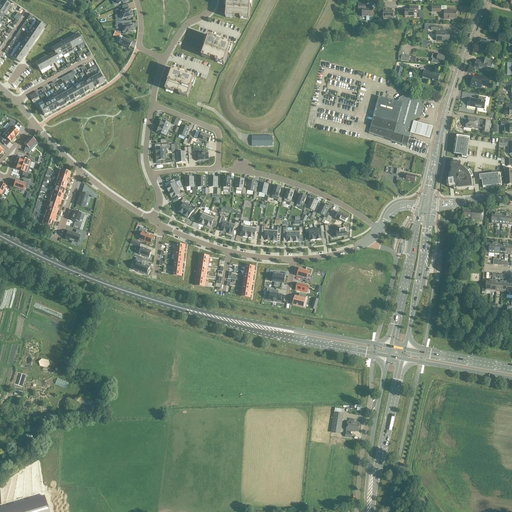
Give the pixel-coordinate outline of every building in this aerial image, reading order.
[(3,0),(0,4),(0,5),(7,10),(10,5),(3,0)] [(250,0),(227,0),(226,18),(226,16),(234,17),(234,18),(235,18),(235,17),(240,17),(240,19),(241,19),(241,17),(249,18),(249,20),(250,0)] [(373,9),(366,8),(366,4),(359,4),(358,11),(362,11),(362,17),(373,17),(373,9)] [(8,11),(7,10),(0,5),(0,11),(4,15),(5,15),(8,11)] [(405,17),(414,17),(414,13),(418,13),(418,7),(412,7),(412,6),(409,6),(409,10),(405,10),(405,17)] [(122,19),(128,18),(128,19),(131,18),(131,17),(133,17),(132,12),(131,13),(130,10),(124,12),(123,8),(123,9),(116,11),(117,16),(121,15),(122,19)] [(444,10),(444,20),(453,20),(453,19),(457,19),(457,15),(457,11),(450,11),(450,10),(444,10)] [(390,13),(390,11),(384,11),(384,20),(394,20),(394,12),(392,12),(392,13),(390,13)] [(37,22),(34,26),(41,32),(44,27),(37,22)] [(126,33),(126,34),(130,33),(129,32),(133,32),(133,30),(134,30),(134,27),(133,27),(133,25),(127,26),(126,23),(118,23),(119,28),(122,28),(123,33),(126,33)] [(38,36),(41,32),(34,26),(31,31),(38,36)] [(38,36),(31,31),(28,35),(35,41),(38,36)] [(450,33),(436,32),(436,41),(449,41),(450,33)] [(77,34),(72,37),(77,46),(82,43),(77,34)] [(32,45),(35,41),(28,35),(25,40),(32,45)] [(231,44),(209,36),(202,57),(210,60),(211,58),(216,60),(216,62),(224,65),(231,44)] [(72,49),(77,46),(72,37),(67,40),(72,49)] [(128,49),(132,43),(131,43),(122,38),(119,44),(123,46),(122,49),(126,51),(127,48),(128,49)] [(479,46),(484,47),(483,51),(488,53),(489,49),(490,41),(481,39),(479,46)] [(29,49),(32,45),(25,40),(22,44),(29,49)] [(67,40),(62,42),(67,51),(72,49),(67,40)] [(62,54),(67,51),(62,42),(57,45),(62,54)] [(26,54),(29,49),(22,44),(19,49),(26,54)] [(57,57),(62,54),(57,45),(52,48),(54,52),(57,57)] [(19,49),(15,53),(23,58),(26,54),(19,49)] [(59,61),(57,57),(54,52),(50,55),(54,63),(59,61)] [(20,63),(23,58),(15,53),(12,58),(20,63)] [(434,55),(431,54),(430,58),(433,59),(431,63),(433,64),(439,64),(440,62),(444,63),(446,57),(438,54),(438,55),(434,53),(434,55)] [(54,63),(50,55),(45,58),(50,66),(54,63)] [(45,69),(50,66),(45,58),(40,60),(45,69)] [(487,67),(491,68),(493,61),(484,59),(484,58),(481,58),(480,62),(476,61),(474,68),(486,71),(487,67)] [(40,71),(45,69),(40,60),(35,63),(40,71)] [(165,90),(188,98),(195,78),(173,70),(165,90)] [(437,82),(439,76),(431,73),(430,74),(424,72),(422,77),(423,77),(422,78),(430,81),(434,82),(434,81),(437,82)] [(100,74),(95,77),(99,86),(104,83),(100,74)] [(94,88),(99,86),(95,77),(90,80),(94,88)] [(484,77),(484,80),(472,78),(470,87),(481,89),(482,85),(488,86),(490,78),(484,77)] [(90,80),(85,83),(89,91),(94,88),(90,80)] [(84,94),(89,91),(85,83),(84,82),(79,85),(79,86),(80,85),(84,94)] [(79,86),(75,88),(79,97),(84,94),(80,85),(79,86)] [(74,100),(79,97),(75,88),(69,91),(74,100)] [(64,94),(69,102),(74,100),(69,91),(65,94),(64,94)] [(9,108),(13,101),(0,93),(0,101),(4,103),(3,104),(9,108)] [(59,96),(64,105),(69,102),(64,94),(65,94),(64,93),(59,96)] [(54,98),(54,100),(54,99),(59,108),(64,105),(59,96),(54,98)] [(424,101),(405,96),(400,99),(399,103),(379,97),(369,134),(406,147),(407,145),(408,145),(410,138),(409,137),(411,132),(410,132),(414,119),(420,118),(424,101)] [(478,100),(471,99),(470,107),(479,108),(484,109),(484,107),(486,98),(479,97),(478,100)] [(54,111),(59,108),(54,99),(54,100),(49,102),(54,111)] [(44,105),(49,113),(54,111),(49,102),(45,105),(44,105)] [(44,116),(49,113),(44,105),(45,105),(44,104),(39,107),(44,116)] [(489,132),(490,122),(484,121),(479,120),(479,119),(468,117),(466,128),(472,129),(472,128),(477,129),(483,130),(482,131),(489,132)] [(10,125),(6,130),(15,138),(19,133),(14,129),(16,126),(11,121),(9,124),(10,125)] [(162,121),(160,127),(170,131),(169,131),(171,125),(162,121)] [(433,129),(413,124),(410,136),(429,141),(433,129)] [(186,138),(190,129),(182,126),(179,135),(186,138)] [(160,127),(157,133),(167,137),(170,131),(160,127)] [(15,138),(6,130),(2,135),(0,133),(0,138),(3,141),(5,138),(11,143),(15,138)] [(197,139),(209,143),(211,137),(200,133),(197,139)] [(272,146),(272,136),(252,136),(252,146),(272,146)] [(470,138),(460,136),(459,136),(456,155),(457,155),(458,155),(458,158),(462,159),(462,158),(467,159),(467,156),(465,156),(468,139),(470,139),(470,138)] [(24,152),(29,154),(31,151),(29,149),(32,145),(34,147),(38,144),(35,142),(36,142),(30,137),(24,144),(26,146),(26,147),(24,152)] [(500,144),(505,144),(509,144),(508,154),(510,154),(510,156),(511,157),(511,156),(511,140),(505,140),(500,140),(500,144)] [(166,154),(166,155),(167,154),(167,148),(170,148),(170,144),(161,145),(161,148),(156,149),(156,155),(166,154)] [(178,163),(186,162),(185,152),(177,153),(178,163)] [(166,155),(166,154),(156,155),(157,161),(162,161),(162,164),(171,164),(171,160),(166,160),(166,155)] [(20,158),(18,164),(29,168),(31,162),(33,163),(34,159),(28,157),(27,160),(20,158)] [(448,180),(449,187),(454,187),(454,184),(456,184),(457,190),(474,188),(474,181),(472,181),(470,176),(468,172),(464,168),(460,166),(461,162),(453,160),(450,180),(448,180)] [(29,168),(18,164),(16,170),(23,172),(22,176),(29,178),(30,175),(27,174),(29,168)] [(61,170),(59,176),(68,179),(70,173),(61,170)] [(482,177),(482,175),(479,175),(480,180),(482,180),(483,185),(483,186),(489,186),(501,184),(500,173),(499,173),(500,175),(482,177)] [(414,183),(416,176),(407,174),(407,175),(404,174),(403,179),(403,180),(406,180),(406,181),(414,183)] [(68,179),(59,176),(57,181),(67,184),(68,179)] [(206,187),(205,177),(197,178),(198,188),(206,187)] [(217,188),(218,178),(210,177),(209,188),(217,188)] [(178,189),(179,188),(176,183),(180,181),(178,178),(170,182),(171,185),(166,187),(169,193),(178,189)] [(186,188),(194,188),(194,178),(186,178),(186,188)] [(233,193),(233,187),(230,187),(231,179),(224,178),(223,190),(230,191),(229,193),(233,193)] [(242,194),(246,195),(246,189),(243,188),(244,180),(238,179),(236,191),(242,192),(242,194)] [(27,188),(29,182),(24,180),(23,183),(16,181),(13,187),(23,191),(25,187),(27,188)] [(67,184),(57,181),(55,187),(65,190),(67,184)] [(255,192),(257,182),(249,181),(247,191),(255,192)] [(266,195),(269,185),(261,183),(259,193),(266,195)] [(55,187),(54,192),(63,195),(65,190),(55,187)] [(279,196),(281,188),(275,187),(272,198),(278,200),(277,202),(281,203),(282,197),(279,196)] [(89,189),(86,193),(89,195),(92,198),(95,194),(89,189)] [(180,194),(178,189),(169,193),(172,198),(177,196),(178,199),(186,195),(185,192),(180,194)] [(293,207),(295,201),(292,200),(294,193),(288,190),(284,202),(290,204),(289,206),(293,207)] [(54,192),(52,197),(61,201),(63,195),(54,192)] [(80,193),(76,205),(84,207),(88,196),(82,194),(80,193)] [(303,206),(301,210),(305,211),(307,206),(304,205),(307,197),(300,195),(297,204),(303,206)] [(59,206),(61,201),(52,197),(50,203),(59,206)] [(183,215),(190,206),(185,203),(187,201),(184,199),(180,204),(183,206),(178,212),(183,215)] [(314,211),(318,202),(311,199),(307,208),(314,211)] [(48,208),(57,211),(59,206),(50,203),(48,208)] [(329,207),(322,204),(317,213),(325,217),(329,207)] [(190,206),(183,215),(188,219),(193,213),(195,215),(199,210),(196,208),(194,210),(190,206)] [(497,224),(498,214),(492,214),(492,208),(489,207),(488,217),(491,218),(491,224),(497,224)] [(46,214),(55,217),(57,211),(48,208),(46,214)] [(205,226),(209,215),(204,213),(204,212),(201,210),(199,216),(202,217),(199,224),(205,226)] [(471,219),(472,219),(472,220),(482,221),(483,211),(472,211),(463,210),(462,218),(471,219)] [(75,212),(72,221),(75,222),(73,228),(80,230),(83,219),(80,218),(82,214),(75,212)] [(337,219),(345,224),(348,217),(340,213),(337,219)] [(44,219),(54,222),(55,217),(46,214),(44,219)] [(213,222),(216,223),(218,217),(215,216),(215,217),(209,215),(205,226),(211,228),(213,222)] [(220,232),(226,233),(229,223),(224,221),(225,218),(221,217),(218,225),(222,226),(220,232)] [(52,228),(54,222),(44,219),(43,225),(52,228)] [(235,224),(229,223),(226,233),(232,235),(234,230),(237,231),(240,222),(236,221),(235,224)] [(248,238),(250,226),(245,225),(245,224),(241,224),(240,230),(243,230),(242,237),(248,238)] [(259,233),(260,227),(256,226),(256,227),(250,226),(248,238),(254,239),(256,232),(259,233)] [(264,241),(271,241),(272,230),(266,230),(266,226),(262,226),(261,235),(265,235),(264,241)] [(322,240),(321,232),(324,232),(323,226),(320,226),(320,231),(315,231),(316,241),(322,240)] [(277,231),(272,230),(271,241),(277,242),(277,236),(281,236),(281,227),(278,227),(277,231)] [(309,234),(309,241),(316,241),(315,231),(309,232),(308,227),(305,228),(305,234),(309,234)] [(151,244),(154,236),(145,233),(147,230),(141,228),(139,231),(142,232),(140,240),(151,244)] [(287,242),(293,242),(293,231),(287,231),(287,228),(284,228),(284,237),(287,237),(287,242)] [(299,231),(293,231),(293,242),(300,242),(300,237),(303,237),(303,228),(299,228),(299,231)] [(68,232),(66,239),(72,241),(71,244),(75,245),(76,243),(77,243),(79,236),(83,238),(84,238),(86,234),(77,230),(75,234),(68,232)] [(488,255),(489,253),(494,254),(495,244),(486,243),(485,255),(488,255)] [(140,250),(139,254),(139,255),(145,257),(149,259),(151,254),(152,252),(147,250),(147,249),(146,249),(142,248),(141,251),(140,250)] [(137,263),(135,270),(148,275),(150,271),(149,270),(150,267),(142,264),(143,261),(137,258),(135,262),(137,263)] [(342,294),(340,306),(343,306),(343,308),(372,313),(372,312),(375,312),(378,297),(379,297),(387,271),(377,267),(368,294),(369,294),(368,299),(342,294)] [(299,269),(297,276),(307,279),(308,275),(311,276),(313,270),(307,268),(306,271),(299,269)] [(270,271),(270,275),(272,275),(271,282),(276,283),(275,286),(280,287),(281,283),(284,284),(285,276),(276,275),(277,272),(270,271)] [(485,291),(491,291),(492,281),(486,281),(486,285),(483,285),(482,292),(485,293),(485,291)] [(298,284),(296,291),(302,292),(307,293),(308,287),(298,284)] [(270,293),(269,301),(274,301),(274,302),(277,302),(281,302),(282,295),(276,294),(277,291),(267,289),(267,293),(270,293)] [(299,297),(295,296),(293,305),(303,307),(306,296),(302,295),(301,298),(299,297)] [(332,430),(341,432),(343,414),(334,413),(332,430)] [(359,432),(360,424),(355,423),(348,422),(346,431),(352,432),(354,432),(354,431),(359,432)] [(0,511),(48,511),(44,497),(0,509),(0,511)]
